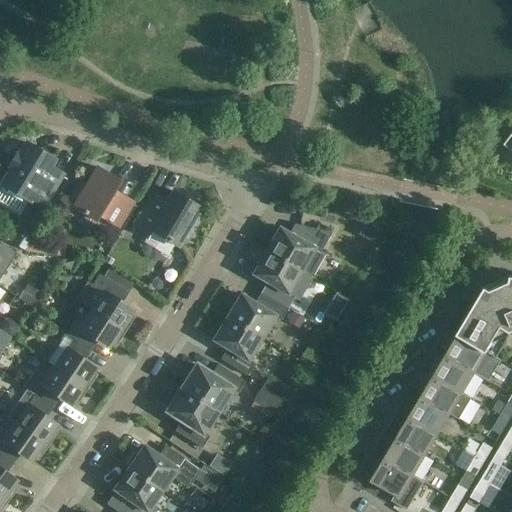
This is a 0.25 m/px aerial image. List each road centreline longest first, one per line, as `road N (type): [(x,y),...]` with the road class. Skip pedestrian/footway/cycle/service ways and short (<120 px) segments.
road 1 (residential): [(48,511),(259,182),(6,95),(0,108)]
road 2 (residential): [(310,504),(456,254),(488,231),(511,233)]
